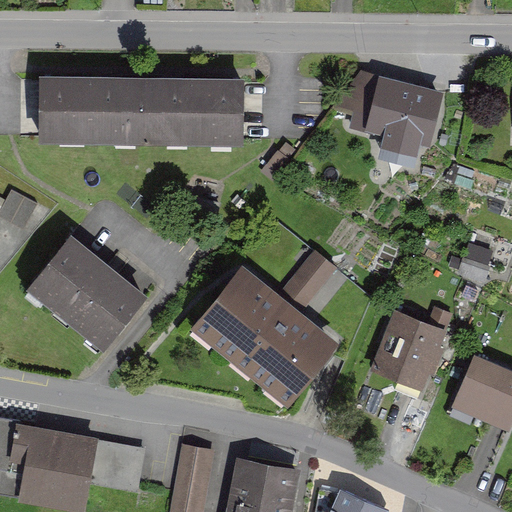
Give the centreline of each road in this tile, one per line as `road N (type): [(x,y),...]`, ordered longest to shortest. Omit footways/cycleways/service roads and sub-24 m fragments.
road 1 (residential): [(0,33),(511,39)]
road 2 (residential): [(478,511),(291,431),(0,383)]
